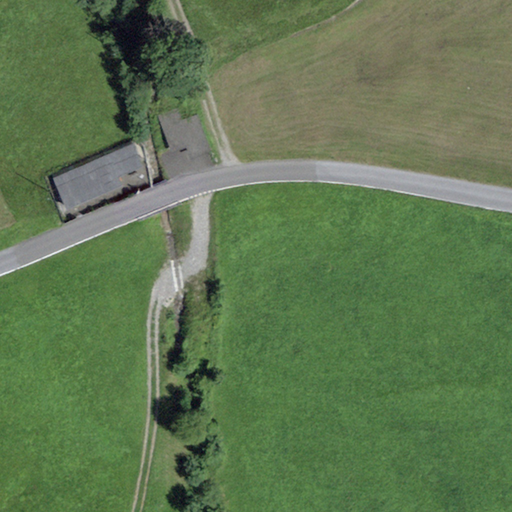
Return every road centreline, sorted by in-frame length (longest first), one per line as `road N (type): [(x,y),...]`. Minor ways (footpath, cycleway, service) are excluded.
road 1 (tertiary): [(511,202),(384,177),(270,171),(206,182),(0,264)]
road 2 (track): [(137,511),(153,427),(158,295),(168,270),(201,241),(206,182)]
road 3 (track): [(180,0),(234,176)]
